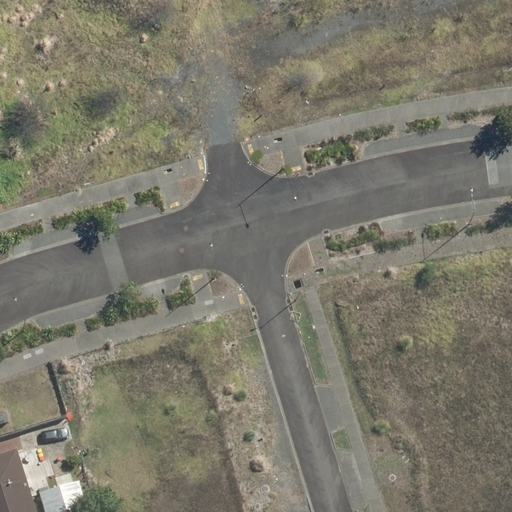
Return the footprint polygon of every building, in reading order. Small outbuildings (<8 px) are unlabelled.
[(98,130),(84,134),(96,173),(110,168),(98,130)] [(18,169),(23,185),(60,174),(53,150),(27,158),(30,165),(18,169)] [(0,416),(0,426),(9,424),(5,414),(0,416)] [(37,511),(15,446),(0,451),(0,511),(37,511)] [(88,511),(80,482),(38,494),(43,511),(88,511)]
